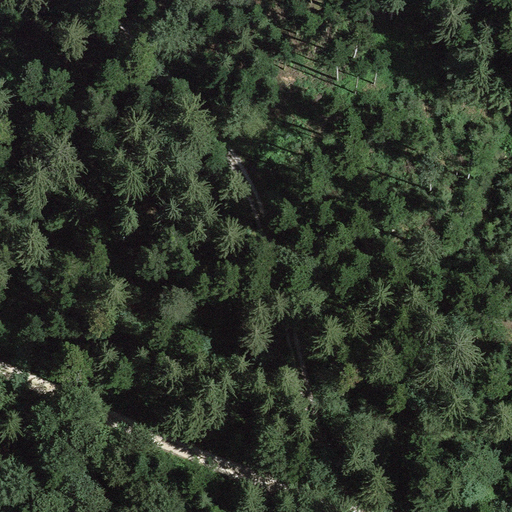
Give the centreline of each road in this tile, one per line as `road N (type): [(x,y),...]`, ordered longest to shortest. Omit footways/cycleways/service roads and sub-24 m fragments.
road 1 (track): [(90,0),(250,187),(330,506)]
road 2 (track): [(344,511),(0,363)]
